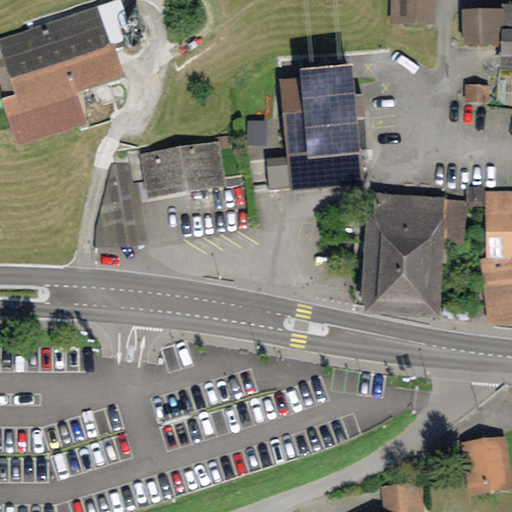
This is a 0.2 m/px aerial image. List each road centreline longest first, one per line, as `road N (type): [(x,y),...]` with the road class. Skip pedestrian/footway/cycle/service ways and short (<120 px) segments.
road 1 (primary): [(476,352),(199,307),(0,291)]
road 2 (unclassified): [(254,511),(420,434),(455,401),(476,352)]
